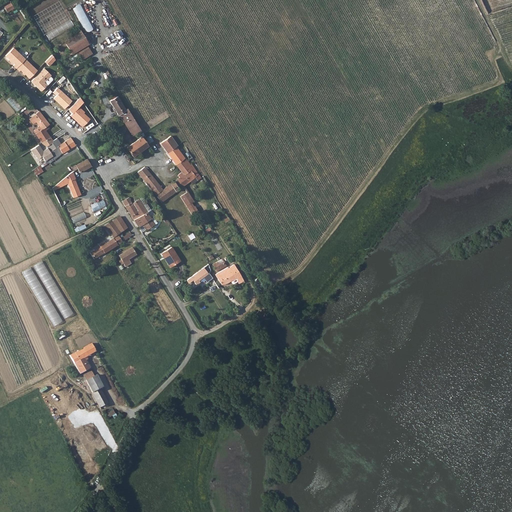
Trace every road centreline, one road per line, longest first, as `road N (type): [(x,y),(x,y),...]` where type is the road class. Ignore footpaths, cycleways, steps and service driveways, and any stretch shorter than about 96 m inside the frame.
road 1 (unclassified): [(78,511),(194,335),(84,150),(0,75)]
road 2 (track): [(245,309),(327,236),(424,107),(495,78),(500,46),(477,0)]
road 3 (track): [(117,204),(115,215),(0,274)]
